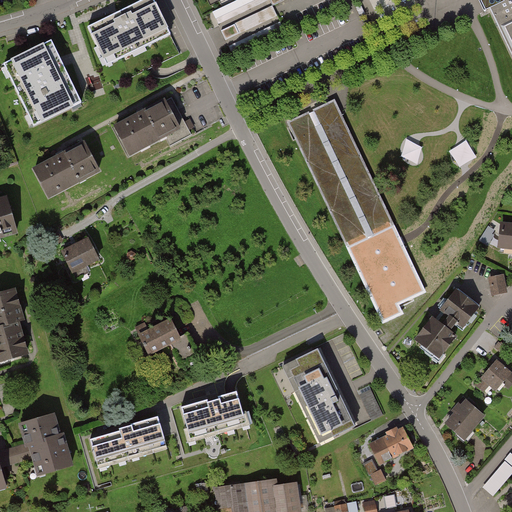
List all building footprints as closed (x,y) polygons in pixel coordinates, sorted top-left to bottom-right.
[(172,37),(154,0),(145,0),(87,27),(106,68),(172,37)] [(511,0),(480,0),(486,11),(490,9),(511,55),(511,0)] [(275,7),(223,28),(228,39),(280,18),(275,7)] [(83,104),(51,42),(5,65),(37,128),(83,104)] [(178,128),(163,101),(116,128),(131,155),(178,128)] [(334,103),(289,124),(383,322),(401,313),(397,305),(425,292),(334,103)] [(98,171),(85,145),(37,169),(51,196),(98,171)] [(0,239),(19,234),(7,197),(0,199),(0,239)] [(511,223),(500,222),(497,248),(511,249),(511,223)] [(97,261),(87,240),(60,252),(70,274),(97,261)] [(504,274),(489,279),(494,297),(510,293),(504,274)] [(479,307),(452,287),(433,311),(441,316),(435,323),(430,320),(413,342),(437,360),(454,338),(447,333),(453,326),(461,332),(479,307)] [(22,319),(14,292),(0,296),(0,325),(18,320),(22,319)] [(167,317),(134,334),(145,356),(171,343),(178,339),(167,317)] [(0,366),(29,357),(18,320),(0,325),(0,366)] [(178,339),(171,343),(182,363),(198,353),(187,334),(178,339)] [(355,425),(318,349),(280,367),(318,444),(355,425)] [(494,361),(478,378),(486,386),(493,392),(501,383),(509,374),(494,361)] [(511,376),(509,374),(501,383),(508,389),(511,383),(511,376)] [(478,378),(472,384),(481,392),(486,386),(478,378)] [(238,385),(178,403),(184,425),(181,425),(186,443),(253,424),(248,405),(244,406),(238,385)] [(383,416),(370,390),(359,396),(371,422),(383,416)] [(462,400),(441,424),(461,442),(482,418),(462,400)] [(160,411),(131,420),(132,424),(87,437),(97,470),(171,449),(160,411)] [(25,445),(60,434),(53,412),(12,424),(19,446),(25,445)] [(401,428),(370,444),(380,465),(412,449),(401,428)] [(30,463),(34,476),(72,465),(62,433),(60,434),(25,445),(30,463)] [(0,470),(30,463),(25,445),(19,446),(0,451),(0,470)] [(511,456),(510,454),(482,487),(494,498),(511,474),(511,456)] [(370,462),(363,466),(368,476),(376,472),(370,462)] [(376,472),(368,476),(374,486),(384,481),(379,470),(376,472)] [(214,487),(217,511),(297,511),(294,482),(276,485),(275,478),(214,487)] [(195,484),(197,496),(203,495),(202,491),(207,490),(206,482),(195,484)] [(376,511),(375,502),(364,504),(365,511),(376,511)] [(356,511),(355,503),(325,509),(325,511),(356,511)]
